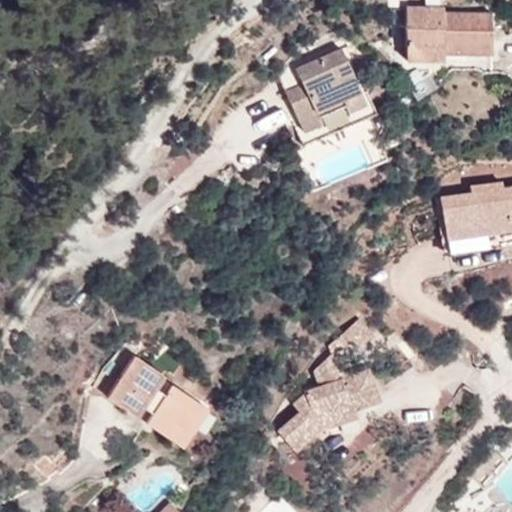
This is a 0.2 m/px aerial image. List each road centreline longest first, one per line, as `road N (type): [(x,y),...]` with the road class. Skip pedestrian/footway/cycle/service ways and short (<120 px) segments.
road 1 (residential): [(251,0),(256,10),(215,35),(60,257)]
road 2 (residential): [(60,257),(115,245),(211,160)]
road 3 (residential): [(6,78),(160,0)]
road 4 (residential): [(511,383),(402,511)]
road 5 (residential): [(405,282),(511,365)]
